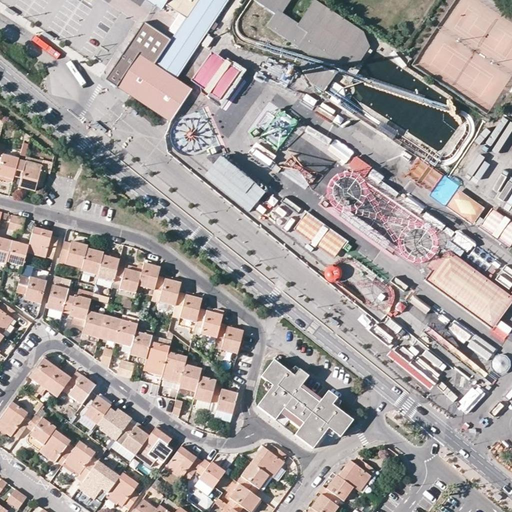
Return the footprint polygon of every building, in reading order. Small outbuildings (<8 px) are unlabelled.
[(146,0),(160,9),(163,6),(166,0),(174,0),(190,10),(183,20),(171,39),(143,21),(105,79),(170,121),(191,89),(175,78),(226,0),(146,0)] [(183,20),(190,10),(174,0),(166,0),(163,6),(183,20)] [(374,36),(312,1),(299,23),(283,13),(290,0),(253,0),(275,12),(265,29),(310,54),(300,73),(326,88),(342,60),(356,68),(374,36)] [(202,44),(207,47),(213,38),(208,35),(202,44)] [(190,86),(221,105),(242,71),(212,52),(190,86)] [(15,172),(18,159),(2,155),(4,145),(0,144),(0,175),(13,179),(15,172)] [(267,162),(289,176),(297,163),(275,149),(267,162)] [(290,176),(320,195),(337,168),(307,149),(290,176)] [(255,211),(273,187),(223,151),(214,163),(208,158),(195,176),(206,184),(210,178),(255,211)] [(25,161),(18,159),(15,172),(14,174),(21,176),(18,187),(34,191),(36,186),(41,188),(45,172),(40,170),(43,161),(26,156),(25,161)] [(431,192),(442,176),(421,161),(410,177),(431,192)] [(434,200),(479,228),(491,208),(447,180),(434,200)] [(285,197),(281,201),(294,212),(297,208),(285,197)] [(407,198),(403,203),(418,214),(422,209),(407,198)] [(421,219),(433,224),(436,214),(424,210),(421,219)] [(18,216),(11,215),(8,229),(14,231),(18,216)] [(292,233),(335,257),(345,239),(303,215),(292,233)] [(485,235),(511,248),(511,223),(495,215),(485,235)] [(25,218),(18,216),(14,231),(21,233),(25,218)] [(52,233),(33,228),(29,246),(27,253),(45,258),(45,257),(52,258),(58,238),(51,236),(52,233)] [(469,253),(475,241),(458,231),(451,243),(469,253)] [(0,262),(5,264),(6,262),(11,241),(0,238),(0,262)] [(29,246),(11,241),(6,262),(23,266),(23,265),(27,253),(29,246)] [(70,244),(63,242),(58,263),(81,269),(86,249),(87,246),(71,242),(70,244)] [(489,268),(495,260),(477,246),(471,253),(489,268)] [(431,271),(424,281),(492,327),(511,297),(511,292),(446,248),(439,258),(434,255),(426,267),(431,271)] [(103,253),(86,249),(81,269),(80,271),(97,276),(102,256),(103,253)] [(119,260),(102,256),(97,276),(96,278),(113,282),(119,260)] [(137,286),(141,273),(125,269),(126,264),(126,262),(119,260),(113,282),(112,287),(135,293),(137,286)] [(141,273),(142,267),(135,265),(134,267),(126,264),(125,269),(141,273)] [(142,267),(141,273),(137,286),(153,290),(156,278),(159,268),(143,264),(142,267)] [(492,269),(488,274),(499,282),(503,277),(492,269)] [(24,300),(40,303),(46,282),(31,277),(29,280),(20,277),(16,292),(25,294),(24,300)] [(112,287),(113,282),(96,278),(95,285),(111,290),(112,287)] [(164,280),(156,278),(153,290),(151,300),(175,307),(178,294),(181,284),(164,280)] [(62,313),(63,308),(67,295),(68,290),(52,286),(46,308),(62,313)] [(74,297),(74,295),(91,299),(92,294),(78,289),(77,293),(68,290),(67,295),(74,297)] [(184,296),(178,294),(175,307),(172,316),(196,322),(199,311),(202,300),(184,296)] [(83,327),(87,312),(91,300),(91,299),(74,295),(74,297),(67,295),(63,308),(70,309),(69,314),(69,316),(73,317),(72,325),(83,327)] [(0,334),(12,319),(10,318),(15,311),(4,304),(0,309),(0,334)] [(196,322),(195,325),(202,326),(200,333),(216,338),(219,327),(223,311),(214,309),(212,313),(206,311),(206,312),(199,311),(196,322)] [(82,333),(98,338),(104,316),(87,312),(83,327),(82,333)] [(120,320),(104,316),(98,338),(114,342),(120,320)] [(504,333),(511,323),(502,316),(495,325),(504,333)] [(463,343),(472,333),(455,319),(446,329),(463,343)] [(137,324),(120,320),(114,342),(131,347),(135,332),(137,327),(137,324)] [(137,327),(135,332),(152,337),(153,331),(137,327)] [(214,348),(237,353),(242,331),(226,327),(226,328),(219,327),(216,338),(216,341),(214,348)] [(129,355),(146,360),(150,343),(152,337),(135,332),(131,347),(129,355)] [(82,333),(80,339),(97,343),(98,338),(82,333)] [(200,333),(198,340),(209,343),(209,339),(216,341),(216,338),(200,333)] [(464,351),(481,366),(495,351),(477,336),(464,351)] [(169,347),(150,343),(146,360),(144,367),(162,373),(168,352),(169,347)] [(109,365),(113,351),(104,349),(100,363),(109,365)] [(163,377),(180,382),(185,364),(186,358),(168,352),(162,373),(161,377),(163,377)] [(451,369),(455,366),(441,353),(438,356),(451,369)] [(495,353),(492,369),(506,372),(509,356),(495,353)] [(36,398),(38,394),(57,369),(43,359),(29,377),(40,385),(32,396),(36,398)] [(117,374),(124,376),(127,362),(121,360),(117,374)] [(321,399),(319,402),(299,387),(301,384),(307,376),(298,370),(293,375),(273,360),(260,377),(273,385),(257,406),(275,420),(279,414),(283,408),(303,424),(299,429),(294,435),(312,448),(328,428),(340,437),(352,420),(332,404),(336,398),(328,391),(321,399)] [(450,387),(457,380),(437,360),(430,367),(450,387)] [(124,376),(130,378),(134,363),(127,362),(124,376)] [(217,375),(219,369),(210,362),(209,362),(208,367),(217,375)] [(179,387),(195,391),(199,376),(201,369),(185,364),(180,382),(179,387)] [(144,367),(143,372),(161,377),(162,373),(144,367)] [(71,378),(57,369),(38,394),(41,396),(45,390),(57,398),(62,390),(71,378)] [(91,392),(95,386),(76,372),(71,378),(62,390),(82,405),(91,392)] [(216,380),(199,376),(195,391),(194,398),(197,399),(210,403),(210,401),(216,380)] [(179,387),(180,382),(163,377),(162,386),(178,390),(179,387)] [(210,401),(217,403),(216,410),(232,414),(233,412),(237,394),(222,389),(223,383),(216,380),(210,401)] [(301,384),(299,387),(319,402),(321,399),(301,384)] [(178,390),(177,393),(194,398),(195,391),(179,387),(178,390)] [(82,405),(77,411),(83,415),(97,425),(110,408),(111,406),(91,392),(82,405)] [(176,399),(175,401),(173,411),(172,414),(178,416),(182,401),(176,399)] [(210,403),(197,399),(195,407),(208,411),(210,403)] [(215,413),(216,410),(217,403),(210,401),(210,403),(208,411),(215,413)] [(28,414),(12,402),(0,419),(0,434),(4,437),(8,432),(13,435),(14,433),(20,437),(27,427),(30,422),(25,418),(28,414)] [(96,427),(115,441),(129,422),(110,408),(97,425),(96,427)] [(283,408),(279,414),(299,429),(303,424),(283,408)] [(30,422),(27,427),(32,431),(30,435),(43,445),(54,430),(56,428),(42,418),(45,413),(39,409),(30,422)] [(215,413),(214,417),(230,421),(232,414),(216,410),(215,413)] [(97,425),(83,415),(78,423),(92,432),(96,427),(97,425)] [(129,422),(115,441),(135,455),(136,455),(149,436),(129,422)] [(155,428),(149,436),(136,455),(146,462),(147,460),(152,464),(156,459),(162,463),(170,452),(165,448),(167,445),(171,440),(155,428)] [(70,441),(54,430),(43,445),(39,452),(55,463),(56,462),(62,465),(63,463),(74,449),(68,444),(70,441)] [(98,461),(92,457),(95,453),(79,441),(74,449),(63,463),(79,475),(77,478),(83,483),(98,461)] [(202,463),(196,458),(180,446),(165,468),(181,479),(182,478),(187,481),(195,472),(196,471),(202,463)] [(274,447),(271,452),(262,447),(251,463),(268,475),(272,478),(280,466),(284,462),(282,461),(286,455),(274,447)] [(212,489),(214,487),(225,472),(212,462),(210,464),(204,460),(202,463),(196,471),(201,476),(199,479),(212,489)] [(113,473),(98,461),(83,483),(78,489),(88,497),(91,493),(96,496),(98,494),(104,498),(105,497),(107,494),(117,480),(111,475),(113,473)] [(349,461),(338,476),(353,487),(359,492),(370,476),(368,475),(372,469),(361,461),(357,466),(349,461)] [(268,475),(251,463),(238,481),(240,483),(254,493),(268,475)] [(286,471),(280,466),(272,478),(278,482),(286,471)] [(165,468),(159,476),(175,487),(181,479),(165,468)] [(140,494),(135,490),(138,484),(122,473),(117,480),(107,494),(120,503),(128,510),(140,494)] [(272,478),(268,475),(254,493),(258,496),(272,478)] [(338,476),(336,475),(326,489),(322,486),(318,492),(320,494),(337,506),(341,501),(342,501),(353,487),(338,476)] [(229,498),(231,499),(227,505),(232,508),(236,511),(250,511),(261,498),(258,496),(254,493),(240,483),(229,498)] [(138,484),(135,490),(140,494),(144,488),(138,484)] [(160,500),(163,495),(151,487),(148,491),(160,500)] [(21,493),(15,489),(7,501),(12,505),(21,493)] [(12,505),(18,509),(26,497),(21,493),(12,505)] [(117,506),(120,503),(107,494),(105,497),(117,506)] [(332,511),(337,506),(320,494),(311,507),(307,511),(332,511)] [(154,511),(157,509),(142,499),(132,511),(154,511)]
